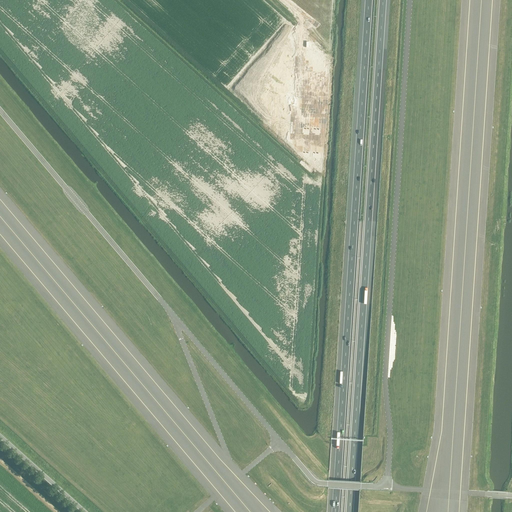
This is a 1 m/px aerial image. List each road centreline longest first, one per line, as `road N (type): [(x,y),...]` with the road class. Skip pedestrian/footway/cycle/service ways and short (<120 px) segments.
road 1 (motorway): [(349,511),(383,0)]
road 2 (motorway): [(368,0),(335,511)]
